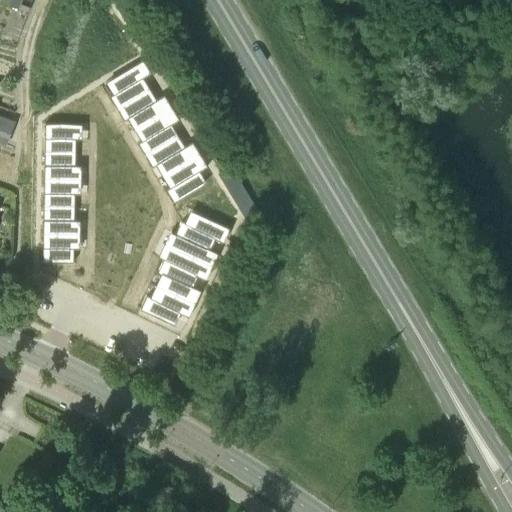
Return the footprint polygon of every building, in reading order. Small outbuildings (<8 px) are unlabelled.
[(128,0),(118,7),(121,13),(133,6),(128,0)] [(121,13),(125,19),(136,12),(133,6),(121,13)] [(125,19),(129,25),(140,18),(136,12),(125,19)] [(129,25),(133,31),(144,24),(140,18),(129,25)] [(133,31),(136,37),(147,30),(144,24),(133,31)] [(136,37),(140,43),(151,36),(147,30),(136,37)] [(144,49),(155,43),(151,36),(140,43),(144,49)] [(110,96),(117,108),(145,91),(139,80),(151,73),(143,60),(111,79),(118,90),(110,96)] [(133,115),(140,126),(171,107),(164,95),(152,102),(145,91),(117,108),(125,120),(133,115)] [(138,142),(145,155),(174,137),(167,127),(179,119),(171,107),(140,126),(147,137),(138,142)] [(45,150),(45,151),(76,152),(76,123),(74,123),(45,123),(45,150)] [(162,162),(168,173),(200,154),(192,141),(181,148),(174,137),(145,155),(153,167),(162,162)] [(45,151),(44,178),(75,179),(76,152),(45,151)] [(207,166),(200,154),(168,173),(175,184),(166,189),(174,202),(203,185),(196,173),(207,166)] [(219,172),(223,179),(233,172),(230,166),(219,172)] [(223,179),(226,185),(237,178),(233,172),(223,179)] [(44,206),(75,206),(75,179),(44,178),(44,206)] [(226,185),(230,191),(241,184),(237,178),(226,185)] [(230,191),(234,197),(245,190),(241,184),(230,191)] [(234,197),(238,203),(248,196),(245,190),(234,197)] [(238,203),(241,209),(252,202),(248,196),(238,203)] [(241,209),(245,215),(256,209),(252,202),(241,209)] [(43,233),(74,234),(75,206),(44,206),(43,233)] [(249,221),(260,215),(256,209),(245,215),(249,221)] [(181,221),(176,233),(208,248),(213,237),(223,242),(230,228),(196,212),(190,225),(181,221)] [(43,261),(74,262),(74,234),(43,233),(43,261)] [(170,246),(212,266),(218,253),(208,248),(176,233),(170,246)] [(164,259),(195,274),(206,279),(212,266),(170,246),(164,259)] [(166,276),(161,288),(195,303),(201,290),(190,285),(195,274),(164,259),(158,272),(166,276)] [(189,316),(195,303),(161,288),(156,299),(147,295),(141,309),(171,323),(177,311),(189,316)]
